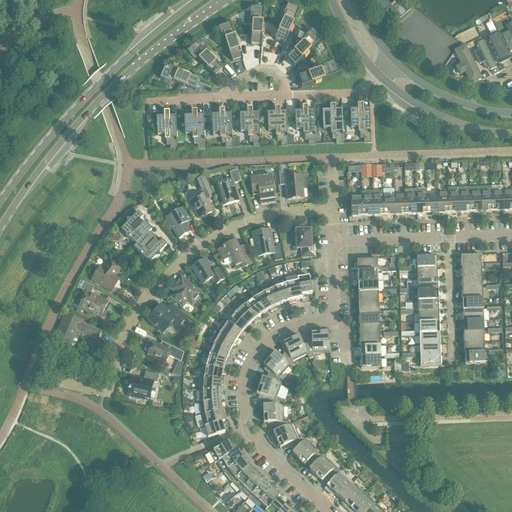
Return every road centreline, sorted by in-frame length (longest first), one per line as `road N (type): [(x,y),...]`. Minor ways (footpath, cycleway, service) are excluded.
road 1 (tertiary): [(0,231),(104,98),(227,0)]
road 2 (residential): [(115,364),(148,297),(196,247),(279,212),(332,210)]
road 3 (residential): [(328,511),(243,432),(243,389),(267,338),(334,318)]
road 4 (tertiary): [(199,0),(99,85),(0,202)]
road 5 (residential): [(332,242),(511,235)]
road 6 (tertiary): [(376,73),(445,120),(511,134)]
road 7 (residential): [(115,364),(59,352),(53,381),(103,391)]
road 8 (tertiary): [(511,114),(447,98),(393,60)]
